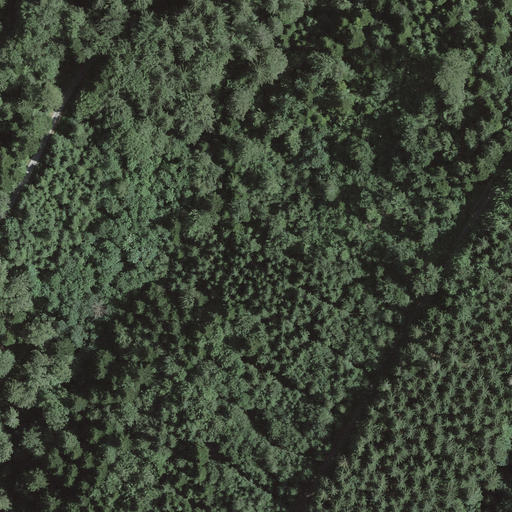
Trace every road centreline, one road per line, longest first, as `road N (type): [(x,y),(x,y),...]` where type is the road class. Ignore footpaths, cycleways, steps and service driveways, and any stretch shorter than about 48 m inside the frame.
road 1 (track): [(300,511),(398,333),(511,159)]
road 2 (track): [(158,0),(84,70),(0,216)]
